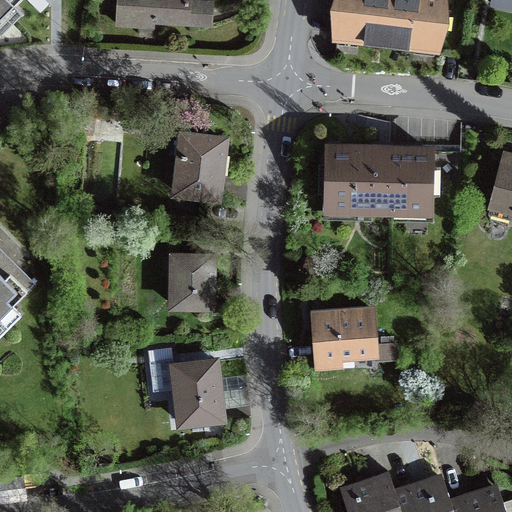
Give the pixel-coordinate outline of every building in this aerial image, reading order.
[(0,0),(0,29),(19,10),(14,5),(19,0),(0,0)] [(210,23),(212,3),(189,2),(189,0),(118,0),(117,23),(139,24),(140,19),(210,23)] [(398,40),(397,44),(436,49),(442,0),(341,0),(337,37),(383,42),(384,38),(398,40)] [(218,197),(224,140),(183,135),(183,137),(186,137),(184,155),(181,154),(176,192),(218,197)] [(330,148),(328,208),(428,210),(430,150),(330,148)] [(511,157),(505,155),(492,202),(511,207),(511,209),(511,211),(511,210),(511,157)] [(173,256),(173,305),(211,306),(212,256),(173,256)] [(0,328),(16,312),(19,315),(20,313),(12,306),(27,291),(10,274),(5,279),(0,274),(0,328)] [(395,342),(375,344),(373,309),(321,313),(321,320),(314,320),(317,366),(341,364),(340,355),(376,353),(376,360),(396,358),(395,342)] [(181,422),(222,417),(215,360),(174,365),(172,347),(149,349),(154,390),(177,388),(181,422)] [(220,377),(224,408),(246,405),(243,374),(220,377)] [(401,511),(394,489),(388,471),(372,477),(373,481),(342,492),(348,511),(401,511)] [(453,511),(449,499),(443,479),(428,484),(426,478),(394,489),(401,511),(453,511)] [(453,511),(506,511),(503,502),(499,491),(488,494),(485,487),(449,499),(453,511)] [(511,511),(511,498),(503,502),(506,511),(511,511)]
